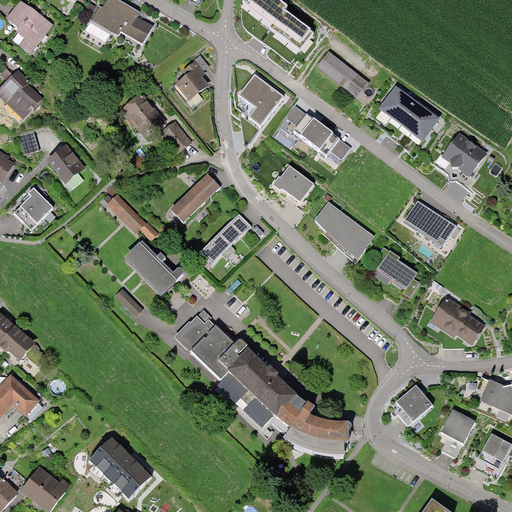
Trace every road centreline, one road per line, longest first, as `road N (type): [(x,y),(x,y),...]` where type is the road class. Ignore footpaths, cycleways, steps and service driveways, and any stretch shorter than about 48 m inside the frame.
road 1 (residential): [(417,363),(240,179),(224,134),(226,38)]
road 2 (residential): [(511,244),(226,38)]
road 3 (residential): [(417,363),(392,381),(374,410),(377,437),(509,511)]
